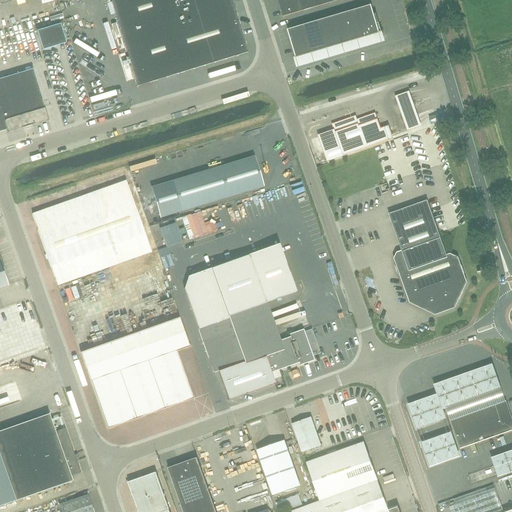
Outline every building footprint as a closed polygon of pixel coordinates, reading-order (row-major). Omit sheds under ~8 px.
[(110,0),(137,86),(179,74),(247,53),(231,0),(110,0)] [(318,6),(316,0),(278,0),(283,17),(318,6)] [(371,5),(287,30),(295,54),(294,54),(296,61),(297,61),(297,62),(381,37),(380,36),(382,35),(376,14),(374,15),(371,5)] [(42,50),(66,43),(60,24),(36,31),(42,50)] [(33,69),(0,78),(0,131),(7,130),(7,133),(23,128),(23,126),(32,123),(33,125),(49,120),(33,69)] [(97,107),(133,94),(130,87),(95,99),(97,107)] [(414,90),(400,95),(412,131),(426,127),(414,90)] [(333,131),(317,137),(326,164),(393,140),(388,126),(380,129),(375,114),(357,120),(355,116),(331,125),(333,131)] [(263,186),(254,157),(151,189),(160,218),(263,186)] [(151,252),(126,181),(32,214),(57,285),(151,252)] [(447,255),(427,200),(388,214),(401,251),(397,252),(394,258),(409,303),(435,315),(455,308),(467,282),(458,257),(450,254),(447,255)] [(213,218),(219,233),(230,229),(224,213),(213,218)] [(185,220),(165,226),(172,247),(199,238),(197,230),(184,234),(183,229),(188,228),(185,220)] [(275,384),(271,373),(299,363),(300,366),(314,361),(303,329),(289,334),(290,337),(280,341),(266,302),(296,292),(279,244),(188,277),(184,289),(198,329),(214,373),(218,371),(228,401),(275,384)] [(163,252),(166,263),(171,261),(168,250),(163,252)] [(0,288),(8,286),(2,268),(4,267),(0,254),(0,288)] [(176,351),(189,347),(179,318),(80,352),(107,429),(193,399),(176,351)] [(450,420),(506,400),(493,364),(433,385),(437,394),(408,404),(430,467),(460,456),(443,409),(446,408),(450,420)] [(511,417),(506,400),(450,420),(460,448),(511,430),(511,417)] [(0,506),(15,501),(72,481),(71,476),(81,473),(65,428),(55,432),(49,414),(40,417),(0,431),(0,506)] [(321,446),(311,417),(292,424),(302,453),(321,446)] [(257,450),(273,495),(300,486),(284,440),(257,450)] [(399,511),(398,506),(388,510),(377,481),(364,443),(309,462),(323,500),(289,511),(399,511)] [(500,476),(511,472),(511,449),(495,454),(500,476)] [(215,511),(196,458),(168,468),(183,511),(215,511)] [(170,511),(156,472),(128,482),(138,511),(170,511)] [(93,511),(87,495),(59,505),(61,511),(93,511)] [(276,503),(278,511),(282,511),(302,505),(298,495),(276,503)]
